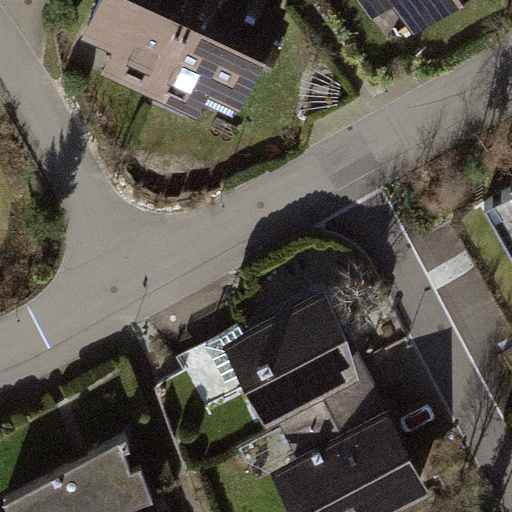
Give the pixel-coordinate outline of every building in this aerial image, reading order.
[(283,16),(249,0),(105,0),(80,51),(131,77),(183,102),(229,124),(283,16)] [(361,0),(373,16),(394,0),(395,0),(418,31),(459,0),(361,0)] [(511,193),(490,206),(511,244),(511,193)] [(367,381),(326,302),(239,347),(280,426),(367,381)] [(393,424),(294,483),(311,511),(424,511),(440,502),(393,424)] [(0,511),(154,511),(129,448),(0,511)]
